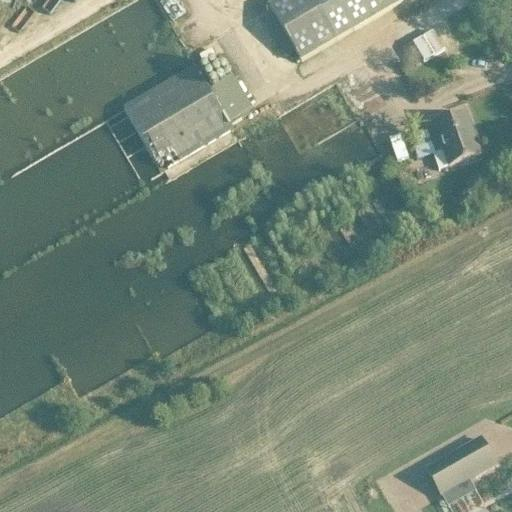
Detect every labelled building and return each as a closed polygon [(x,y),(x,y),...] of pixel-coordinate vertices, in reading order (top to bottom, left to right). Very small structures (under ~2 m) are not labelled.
[(163,0),(158,3),(170,22),(185,13),(176,0),(163,0)] [(284,0),(269,9),(300,63),(408,0),(284,0)] [(412,41),(422,61),(443,52),(433,31),(412,41)] [(194,69),(124,111),(162,175),(232,132),(194,69)] [(437,155),(433,156),(439,173),(450,169),(450,170),(481,159),(466,115),(428,129),(437,155)] [(427,473),(442,498),(496,467),(481,441),(427,473)]
